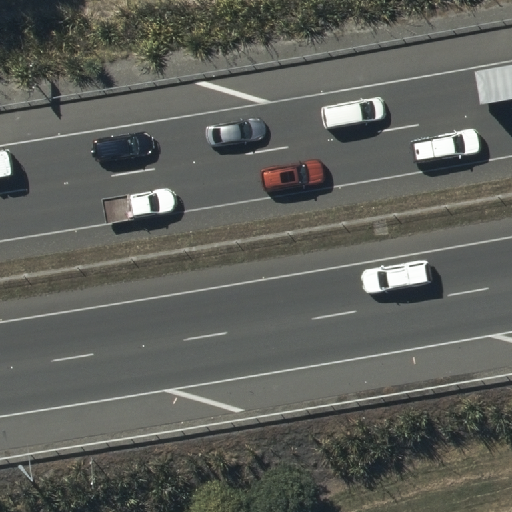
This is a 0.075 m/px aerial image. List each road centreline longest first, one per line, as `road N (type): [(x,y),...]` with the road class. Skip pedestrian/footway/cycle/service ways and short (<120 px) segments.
road 1 (motorway): [(0,193),(511,109)]
road 2 (motorway): [(511,288),(0,370)]
